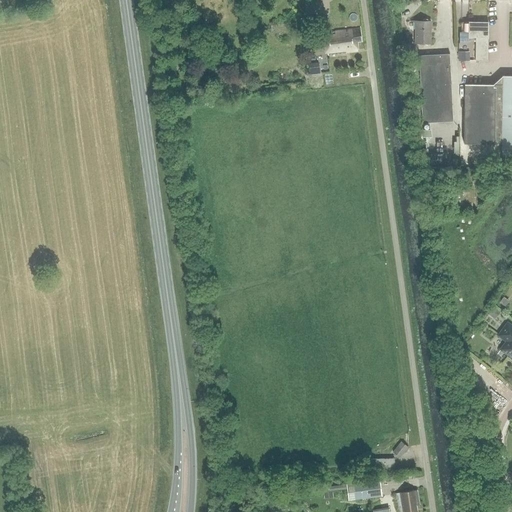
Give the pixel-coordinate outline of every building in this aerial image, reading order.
[(307,18),(308,25),(308,28),(324,27),(323,16),(307,18)] [(430,44),(430,21),(415,21),(415,43),(430,44)] [(469,22),(469,37),(476,37),(476,60),(488,60),(488,22),(469,22)] [(325,33),(326,36),(322,37),(325,54),(328,53),(328,56),(346,53),(346,52),(358,51),(357,42),(362,41),(360,28),(325,33)] [(459,61),(470,60),(469,51),(459,51),(459,61)] [(449,53),(418,55),(422,123),(453,121),(449,53)] [(312,74),(319,72),(317,64),(310,66),(312,74)] [(511,76),(503,77),(495,85),(465,84),(464,144),(502,145),(502,162),(509,162),(509,157),(511,156),(511,76)] [(422,138),(431,137),(431,130),(421,130),(422,138)] [(450,201),(463,200),(462,189),(449,190),(450,201)] [(499,311),(492,306),(487,314),(493,319),(499,311)] [(511,326),(508,324),(499,336),(507,342),(501,350),(509,356),(508,357),(511,359),(511,326)] [(400,458),(408,447),(401,442),(393,452),(400,458)] [(370,471),(394,471),(394,458),(370,459),(370,471)] [(349,501),(379,497),(377,480),(347,484),(349,501)] [(324,499),(333,498),(332,489),(323,490),(324,499)] [(417,511),(416,505),(419,505),(417,490),(396,494),(399,511),(417,511)]
